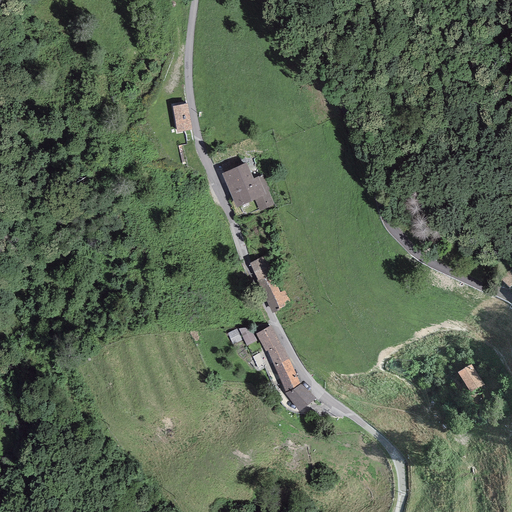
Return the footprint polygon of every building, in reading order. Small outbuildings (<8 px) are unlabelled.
[(187,104),(172,106),(177,132),(192,130),(187,104)] [(246,163),(221,174),(236,208),(255,200),(260,211),(275,205),(262,175),(253,179),(246,163)] [(265,257),(250,263),(257,279),(256,280),(272,314),(277,311),(276,309),(285,305),(284,303),(290,300),(285,290),(281,292),(265,257)] [(511,268),(501,278),(510,287),(511,285),(511,268)] [(270,325),(255,333),(265,351),(267,350),(280,343),(270,325)] [(250,327),(238,328),(246,346),(257,340),(250,327)] [(236,329),(227,333),(232,344),(241,340),(236,329)] [(288,359),(280,343),(267,350),(274,367),(288,359)] [(300,384),(288,359),(274,367),(286,392),(300,384)] [(484,384),(471,364),(457,373),(471,393),(484,384)] [(316,399),(300,384),(286,392),(285,393),(299,411),(316,399)]
